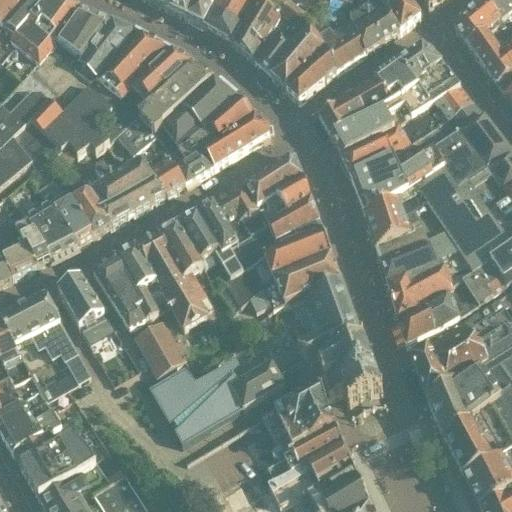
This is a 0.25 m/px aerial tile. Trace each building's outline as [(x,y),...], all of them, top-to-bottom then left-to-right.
[(0,71),(1,72),(4,68),(15,55),(8,50),(12,45),(49,1),(47,0),(30,0),(19,16),(0,38),(0,71)] [(0,0),(0,38),(19,16),(30,0),(0,0)] [(146,0),(144,4),(165,14),(172,0),(146,0)] [(172,0),(165,14),(185,24),(198,0),(172,0)] [(198,0),(185,24),(204,34),(222,0),(198,0)] [(222,0),(204,34),(230,49),(258,3),(259,0),(222,0)] [(259,0),(258,3),(230,49),(235,52),(253,68),(281,29),(282,25),(289,0),(259,0)] [(289,0),(282,25),(281,29),(268,47),(267,48),(253,68),(258,72),(264,77),(270,83),(311,36),(310,35),(320,0),(289,0)] [(328,37),(320,42),(327,57),(336,79),(366,61),(349,25),(346,26),(338,13),(343,0),(331,0),(332,0),(322,27),(330,31),(328,37)] [(352,0),(343,0),(338,13),(346,26),(349,25),(366,61),(383,50),(364,14),(357,18),(351,8),(354,1),(353,0),(352,0)] [(356,0),(365,13),(364,14),(383,50),(400,39),(382,8),(374,0),(356,0)] [(374,0),(382,8),(400,39),(420,24),(404,0),(374,0)] [(454,0),(419,0),(430,17),(454,0)] [(493,0),(484,8),(493,22),(504,14),(509,20),(511,18),(511,9),(505,0),(493,0)] [(15,55),(4,68),(8,71),(5,75),(21,89),(29,78),(79,15),(75,13),(54,3),(53,2),(49,1),(12,45),(8,50),(15,55)] [(493,22),(484,8),(453,32),(473,60),(502,39),(506,36),(511,32),(511,18),(509,20),(504,14),(493,22)] [(112,29),(79,15),(29,78),(50,96),(74,72),(112,29)] [(74,72),(50,96),(24,123),(39,138),(71,111),(135,39),(112,29),(74,72)] [(311,36),(270,83),(286,98),(312,72),(327,57),(320,42),(317,44),(311,36)] [(169,58),(135,39),(71,111),(39,138),(52,151),(58,157),(67,148),(76,161),(78,164),(91,154),(95,160),(116,145),(117,146),(122,140),(118,137),(114,140),(98,128),(172,58),(170,57),(169,58)] [(511,46),(508,49),(502,39),(473,60),(477,66),(486,80),(487,79),(498,95),(500,98),(511,89),(511,46)] [(422,52),(400,68),(415,89),(416,88),(442,71),(440,69),(422,52)] [(327,57),(312,72),(325,89),(337,80),(336,79),(327,57)] [(193,72),(172,58),(98,128),(114,140),(118,137),(122,140),(193,72)] [(415,89),(400,68),(376,85),(389,105),(415,89)] [(457,89),(442,71),(416,88),(421,96),(427,105),(457,89)] [(122,140),(117,146),(134,161),(155,145),(152,140),(214,86),(195,73),(193,72),(122,140)] [(312,72),(286,98),(299,110),(325,89),(312,72)] [(29,78),(21,89),(22,89),(0,115),(0,198),(32,172),(52,151),(39,138),(24,123),(50,96),(29,78)] [(389,105),(376,85),(351,102),(318,124),(329,142),(381,118),(421,96),(416,88),(415,89),(389,105)] [(215,86),(214,86),(152,140),(155,145),(157,143),(168,158),(164,160),(165,162),(178,153),(182,157),(236,106),(215,86)] [(381,118),(329,142),(329,143),(330,143),(342,165),(397,134),(410,124),(431,110),(461,94),(457,89),(427,105),(421,96),(381,118)] [(511,89),(500,98),(506,104),(511,99),(511,89)] [(475,113),(461,94),(431,110),(443,131),(475,113)] [(236,106),(182,157),(180,159),(189,172),(204,161),(255,122),(236,106)] [(397,134),(342,165),(343,166),(351,184),(443,131),(431,110),(410,124),(397,134)] [(443,131),(351,184),(364,220),(365,223),(443,177),(430,160),(484,124),(475,113),(443,131)] [(255,122),(204,161),(213,177),(270,143),(269,134),(255,122)] [(511,163),(511,159),(484,124),(430,160),(443,177),(459,198),(464,195),(511,163)] [(58,157),(52,151),(32,172),(39,179),(51,168),(81,204),(72,209),(71,209),(96,243),(114,233),(81,186),(82,185),(72,172),(68,167),(76,161),(67,148),(58,157)] [(178,153),(165,162),(169,167),(185,193),(213,177),(204,161),(189,172),(180,159),(182,157),(178,153)] [(269,202),(285,194),(304,185),(295,165),(290,163),(274,173),(260,183),(250,189),(258,207),(269,202)] [(511,163),(464,195),(469,201),(486,222),(495,215),(500,212),(506,208),(500,202),(511,192),(511,163)] [(139,167),(112,184),(137,220),(167,204),(148,178),(139,167)] [(185,193),(169,167),(148,178),(167,204),(185,193)] [(96,175),(82,185),(81,186),(114,233),(137,220),(112,184),(104,170),(96,175)] [(443,177),(365,223),(381,270),(442,246),(443,250),(486,222),(469,201),(464,195),(459,198),(443,177)] [(71,209),(72,209),(67,202),(54,184),(38,197),(43,203),(52,196),(59,207),(52,211),(82,251),(92,246),(96,243),(71,209)] [(285,194),(269,202),(258,207),(269,231),(275,227),(275,225),(310,203),(304,185),(285,194)] [(269,231),(258,207),(250,189),(244,192),(221,206),(240,252),(252,242),(269,231)] [(495,215),(486,222),(495,233),(505,228),(511,224),(511,223),(511,192),(500,202),(506,208),(500,212),(495,215)] [(82,251),(52,211),(51,212),(47,206),(37,212),(34,207),(32,208),(23,193),(11,202),(21,217),(54,266),(79,253),(82,251)] [(11,202),(0,209),(0,255),(15,286),(37,275),(37,274),(38,274),(8,225),(21,217),(11,202)] [(240,252),(235,257),(247,276),(322,238),(320,230),(312,207),(310,203),(275,225),(275,227),(269,231),(252,242),(240,252)] [(214,211),(203,217),(227,260),(227,262),(235,257),(240,252),(221,206),(214,211)] [(54,266),(21,217),(8,225),(38,274),(54,266)] [(203,217),(182,228),(205,266),(215,260),(230,285),(247,276),(235,257),(227,262),(227,260),(203,217)] [(443,250),(442,246),(381,270),(387,291),(433,271),(459,255),(495,233),(486,222),(443,250)] [(505,228),(495,233),(511,254),(511,223),(511,224),(505,228)] [(205,266),(182,228),(164,238),(205,308),(208,306),(193,282),(205,274),(201,268),(205,266)] [(451,299),(447,301),(460,324),(478,313),(496,300),(488,289),(505,278),(511,288),(511,254),(495,233),(459,255),(463,261),(475,283),(465,289),(451,299)] [(205,308),(164,238),(137,253),(159,297),(161,296),(184,338),(209,323),(201,310),(205,308)] [(247,276),(230,285),(230,286),(218,295),(232,320),(255,300),(254,299),(269,290),(268,287),(288,277),(332,261),(322,238),(247,276)] [(136,254),(114,266),(141,315),(139,317),(145,329),(159,321),(149,303),(159,297),(137,253),(136,254)] [(0,292),(13,287),(15,286),(0,255),(0,292)] [(433,271),(387,291),(398,329),(425,313),(447,301),(451,299),(465,289),(475,283),(463,261),(459,255),(433,271)] [(255,300),(250,305),(257,319),(271,312),(273,316),(293,307),(313,300),(342,289),(332,262),(332,261),(288,277),(268,287),(269,290),(254,299),(255,300)] [(141,315),(114,266),(92,278),(117,316),(129,337),(145,329),(139,317),(141,315)] [(496,300),(511,288),(505,278),(488,289),(496,300)] [(82,284),(58,297),(79,334),(80,334),(82,337),(82,338),(90,352),(91,352),(89,348),(113,335),(115,338),(116,338),(107,324),(106,324),(104,321),(104,320),(82,284)] [(352,421),(351,421),(352,423),(386,410),(386,408),(383,409),(380,401),(382,400),(342,289),(313,300),(293,307),(273,316),(272,317),(297,355),(301,362),(276,376),(269,364),(256,371),(235,383),(233,380),(240,374),(236,368),(196,389),(185,375),(150,394),(170,430),(173,428),(178,437),(175,440),(183,453),(248,414),(310,378),(317,374),(324,389),(330,405),(344,400),(348,412),(349,411),(352,421)] [(447,301),(425,313),(435,340),(460,325),(460,324),(447,301)] [(0,327),(0,329),(14,354),(33,345),(41,357),(47,353),(53,364),(74,353),(61,331),(45,303),(0,327)] [(487,368),(511,352),(511,336),(508,330),(511,328),(511,325),(499,306),(465,326),(477,349),(479,348),(487,368)] [(425,313),(398,329),(402,343),(406,354),(434,340),(435,340),(425,313)] [(268,318),(248,332),(246,334),(252,344),(270,331),(268,318)] [(246,334),(248,332),(242,323),(235,328),(247,347),(252,344),(246,334)] [(477,349),(465,326),(429,351),(452,389),(479,373),(487,368),(479,348),(477,349)] [(182,359),(176,348),(164,328),(133,345),(156,386),(184,370),(187,368),(182,359)] [(0,329),(0,369),(8,387),(12,394),(32,383),(23,367),(21,368),(14,354),(0,329)] [(176,348),(182,359),(187,356),(181,345),(176,348)] [(452,389),(429,351),(410,361),(426,405),(452,389)] [(511,352),(487,368),(479,373),(452,389),(426,405),(442,444),(472,429),(474,427),(472,425),(502,403),(511,393),(511,352)] [(78,360),(64,368),(71,380),(77,391),(91,384),(78,360)] [(0,390),(8,387),(0,369),(0,390)] [(45,393),(39,396),(41,400),(47,409),(78,392),(77,391),(71,380),(45,394),(45,393)] [(0,422),(41,400),(39,396),(32,383),(12,394),(8,387),(0,390),(0,422)] [(472,429),(442,444),(463,484),(493,467),(488,458),(511,445),(511,393),(502,403),(472,425),(474,427),(472,429)] [(328,419),(317,397),(264,426),(285,464),(335,436),(327,419),(328,419)] [(47,409),(41,400),(0,422),(0,439),(15,464),(68,440),(62,434),(52,418),(47,409)] [(335,436),(285,464),(283,465),(284,466),(268,475),(275,487),(291,479),(291,480),(342,452),(335,436)] [(72,444),(68,440),(15,464),(22,475),(77,449),(72,444)] [(493,467),(463,484),(474,505),(511,482),(511,445),(488,458),(493,467)] [(86,457),(77,449),(22,475),(23,478),(39,506),(98,475),(95,472),(86,457)] [(282,511),(352,474),(342,452),(291,480),(268,492),(269,494),(278,511),(282,511)] [(369,511),(352,474),(282,511),(278,511),(269,494),(249,505),(241,490),(225,499),(231,511),(369,511)] [(511,511),(511,482),(474,505),(477,511),(511,511)] [(84,483),(39,506),(41,509),(42,511),(66,511),(82,504),(80,500),(90,494),(84,483)] [(260,496),(253,483),(243,488),(250,501),(260,496)] [(143,511),(124,484),(93,503),(99,511),(143,511)]
